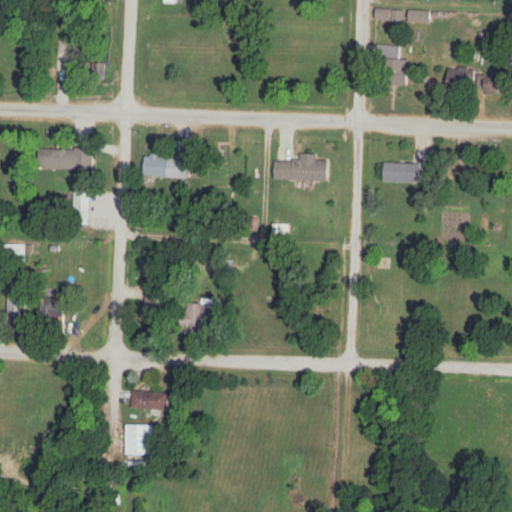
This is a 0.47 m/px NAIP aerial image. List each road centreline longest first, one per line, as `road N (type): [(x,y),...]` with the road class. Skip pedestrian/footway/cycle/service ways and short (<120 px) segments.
road 1 (residential): [(511,372),(0,352)]
road 2 (residential): [(511,125),(0,107)]
road 3 (residential): [(348,504),(364,0)]
road 4 (residential): [(117,357),(130,0)]
